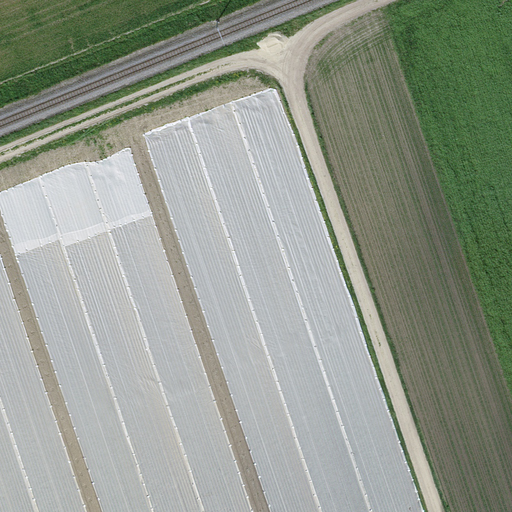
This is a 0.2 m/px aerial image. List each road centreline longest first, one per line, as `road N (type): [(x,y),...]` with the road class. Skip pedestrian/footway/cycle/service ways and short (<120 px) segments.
road 1 (track): [(279,52),(435,511)]
road 2 (track): [(0,157),(279,52)]
